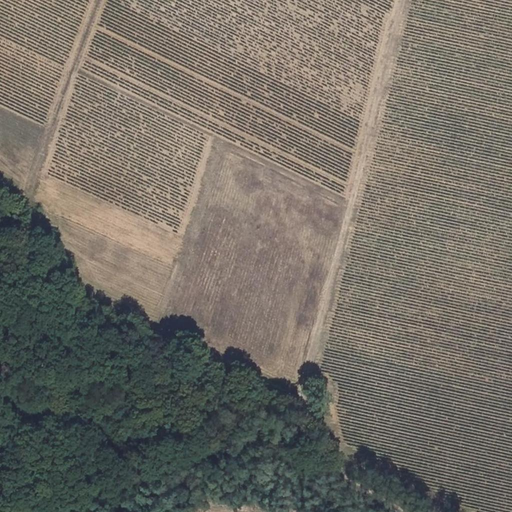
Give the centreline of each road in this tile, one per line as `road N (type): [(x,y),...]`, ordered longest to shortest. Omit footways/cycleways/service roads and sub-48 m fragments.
road 1 (track): [(0,213),(91,298),(312,405),(340,470)]
road 2 (track): [(405,511),(315,458),(214,444),(80,491),(0,506)]
